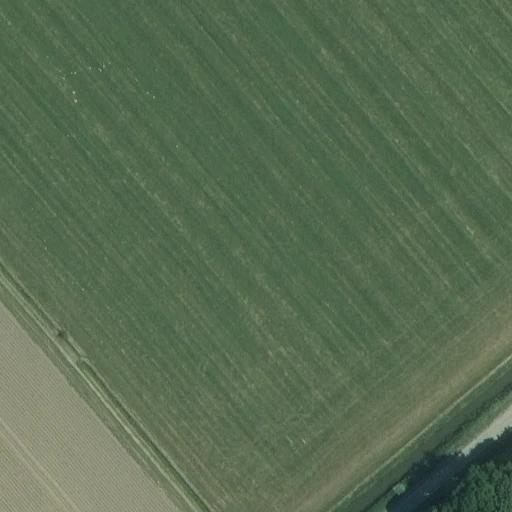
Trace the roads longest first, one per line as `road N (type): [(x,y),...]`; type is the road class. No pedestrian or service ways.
road 1 (track): [(187,511),(0,283)]
road 2 (unclassified): [(396,511),(511,413)]
